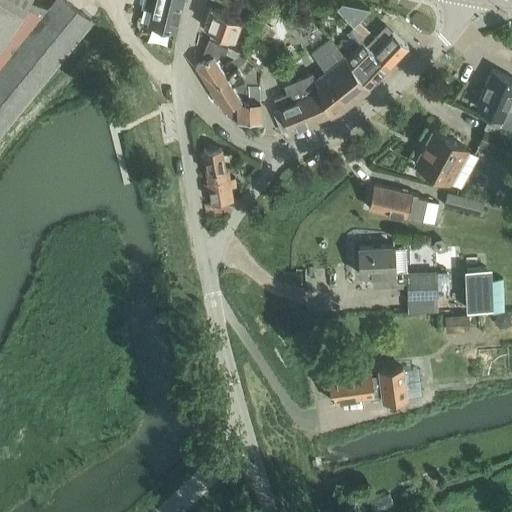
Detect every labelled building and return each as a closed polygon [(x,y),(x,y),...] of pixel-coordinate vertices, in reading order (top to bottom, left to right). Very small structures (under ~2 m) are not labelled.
[(0,0),(0,46),(23,8),(43,14),(0,67),(0,134),(91,22),(63,0),(54,0),(49,7),(28,0),(0,0)] [(149,23),(176,29),(176,30),(183,0),(142,0),(141,6),(152,8),(149,23)] [(342,4),(336,9),(353,26),(359,21),(371,10),(342,4)] [(211,7),(204,27),(211,29),(209,35),(227,41),(229,37),(233,39),(241,19),(211,7)] [(359,21),(353,26),(364,38),(370,33),(359,21)] [(358,44),(364,38),(353,26),(347,32),(358,44)] [(371,50),(389,66),(408,46),(392,32),(380,45),(378,42),(371,50)] [(329,113),(330,116),(342,110),(368,88),(347,59),(331,36),(311,50),(326,72),(313,80),(310,74),(285,85),(288,92),(275,98),(280,109),(274,111),(283,132),(288,129),(289,130),(329,113)] [(240,50),(228,47),(209,39),(202,55),(206,60),(196,65),(196,66),(210,87),(226,76),(252,59),(240,50)] [(347,59),(368,88),(389,66),(371,50),(364,42),(347,59)] [(237,102),(237,121),(261,120),(259,100),(258,82),(248,83),(248,84),(244,83),(244,75),(258,64),(252,59),(226,76),(241,98),(237,102)] [(476,106),(502,118),(511,96),(511,77),(492,69),(476,106)] [(210,87),(225,109),(232,118),(237,121),(237,102),(241,98),(226,76),(210,87)] [(502,156),(511,134),(511,127),(489,118),(477,144),(502,156)] [(415,163),(450,181),(461,187),(479,154),(468,148),(433,129),(415,163)] [(206,149),(202,150),(206,173),(211,204),(205,204),(206,214),(215,213),(215,214),(230,212),(228,201),(233,200),(228,168),(226,169),(223,146),(219,147),(215,144),(209,145),(206,149)] [(370,206),(418,217),(423,219),(427,198),(418,196),(418,194),(375,184),(370,206)] [(482,213),(485,201),(448,192),(445,204),(482,213)] [(435,240),(433,246),(437,251),(444,250),(445,243),(441,239),(435,240)] [(436,271),(396,273),(395,245),(359,247),(360,275),(380,275),(380,287),(407,286),(407,298),(436,297),(436,271)] [(467,267),(469,311),(489,310),(487,266),(467,267)] [(328,376),(332,400),(383,393),(384,401),(407,398),(403,366),(379,369),(380,374),(361,376),(361,372),(328,376)]
